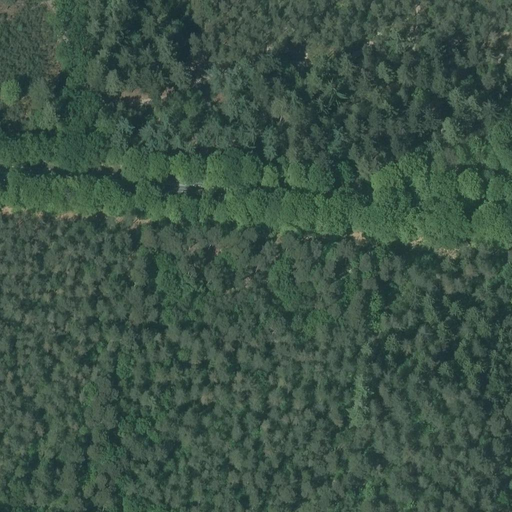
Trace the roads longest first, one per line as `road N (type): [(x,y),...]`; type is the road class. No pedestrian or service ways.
road 1 (primary): [(511,211),(0,174)]
road 2 (track): [(364,511),(380,347),(123,329)]
road 3 (track): [(413,44),(375,42),(331,67),(272,59),(129,99),(79,88)]
road 4 (track): [(111,511),(123,329)]
